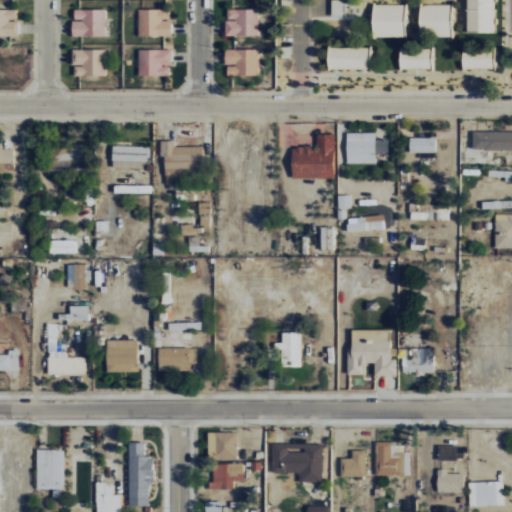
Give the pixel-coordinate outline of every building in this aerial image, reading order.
[(342,16),(341,0),(330,0),(331,16),(342,16)] [(466,0),(467,32),(493,31),(492,0),(466,0)] [(405,37),(405,5),(374,4),(373,37),(405,37)] [(452,5),(420,4),(420,36),(451,37),(452,5)] [(16,10),(0,9),(0,36),(18,37),(18,20),(16,20),(16,10)] [(105,9),(72,9),(72,36),(105,37),(105,9)] [(138,10),(139,37),(171,35),(170,9),(138,10)] [(258,9),(225,9),(225,36),(258,36),(258,9)] [(329,47),(329,69),(370,69),(370,47),(329,47)] [(401,48),(401,68),(431,69),(432,48),(401,48)] [(494,69),(495,48),(463,48),(463,68),(494,69)] [(105,49),(72,50),(73,76),(105,75),(105,49)] [(139,76),(169,76),(169,65),(172,65),(172,49),(138,50),(139,76)] [(258,49),(224,49),(224,65),(226,65),(227,76),(259,75),(258,49)] [(511,131),(473,131),(473,150),(511,150),(511,131)] [(375,163),(375,153),(388,153),(388,139),(375,139),(375,132),(346,133),(346,163),(375,163)] [(292,179),(334,178),(334,134),(317,134),(317,146),(291,147),(292,179)] [(435,137),(410,138),(410,152),(436,152),(435,137)] [(202,146),(175,146),(175,140),(161,141),(162,171),(202,170),(202,146)] [(48,172),(85,171),(84,144),(47,146),(48,172)] [(0,146),(0,171),(14,171),(13,146),(0,146)] [(142,169),(142,161),(150,161),(151,146),(112,146),(111,168),(142,169)] [(150,186),(114,185),(113,193),(149,193),(150,186)] [(210,202),(198,202),(198,227),(210,227),(210,202)] [(446,219),(446,203),(412,204),(412,220),(446,219)] [(511,213),(495,214),(494,247),(511,247),(511,213)] [(347,231),(383,230),(382,216),(347,217),(347,231)] [(182,225),(182,233),(201,233),(201,226),(182,225)] [(332,227),(320,227),(321,250),(333,249),(332,227)] [(189,252),(207,251),(207,246),(199,247),(199,237),(188,237),(189,252)] [(75,253),(75,240),(49,240),(49,253),(75,253)] [(85,287),(85,280),(88,280),(87,263),(66,264),(67,288),(85,287)] [(88,306),(69,305),(69,314),(61,314),(61,320),(88,320),(88,306)] [(201,322),(170,323),(170,331),(201,330),(201,322)] [(390,330),(352,330),(352,348),(347,348),(347,374),(361,374),(361,364),(374,364),(374,376),(395,376),(395,359),(390,359),(390,330)] [(301,367),(300,332),(280,332),(281,367),(301,367)] [(107,372),(138,372),(137,340),(106,340),(107,372)] [(86,357),(66,357),(66,342),(48,342),(47,375),(85,375),(86,357)] [(189,370),(189,363),(197,363),(196,348),(158,348),(158,371),(189,370)] [(402,348),(402,373),(433,372),(432,348),(402,348)] [(0,370),(18,370),(18,350),(8,350),(8,355),(0,354),(0,370)] [(235,431),(207,432),(208,460),(236,459),(235,431)] [(410,452),(403,452),(404,443),(376,442),(375,475),(409,476),(410,452)] [(150,507),(151,457),(144,457),(144,443),(128,443),(128,507),(150,507)] [(271,472),(299,473),(299,482),(322,482),(322,444),(271,443),(271,472)] [(438,459),(463,460),(464,446),(438,446),(438,459)] [(36,489),(63,489),(64,450),(36,449),(36,489)] [(365,451),(352,450),(351,458),(340,458),(340,476),(365,477),(365,451)] [(211,463),(212,489),(233,489),(233,481),(243,480),(243,463),(211,463)] [(437,492),(463,492),(463,472),(438,472),(437,492)] [(503,481),(468,482),(469,506),(504,505),(503,481)] [(121,511),(121,494),(114,494),(114,483),(96,483),(96,511),(121,511)] [(220,511),(221,502),(205,501),(204,511),(220,511)]
